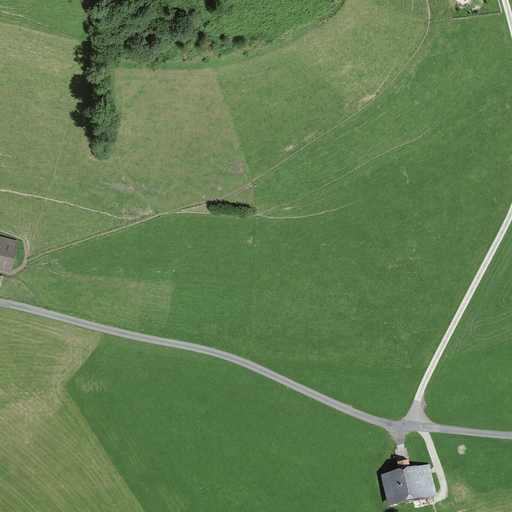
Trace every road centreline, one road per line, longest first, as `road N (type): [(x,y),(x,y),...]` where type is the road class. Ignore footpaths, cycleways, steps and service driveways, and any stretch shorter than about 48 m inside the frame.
road 1 (track): [(0,303),(241,361),(375,420),(511,435)]
road 2 (track): [(381,511),(390,451),(511,211)]
